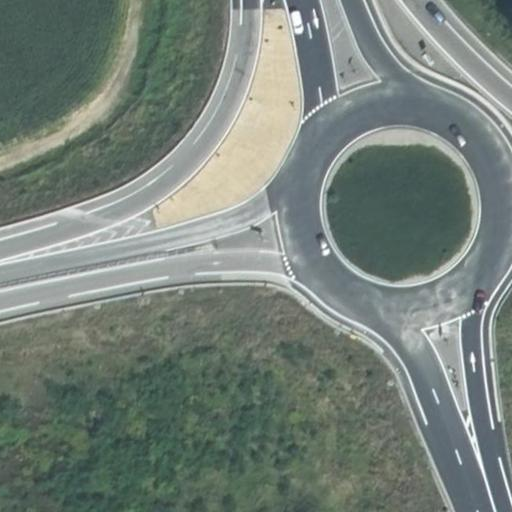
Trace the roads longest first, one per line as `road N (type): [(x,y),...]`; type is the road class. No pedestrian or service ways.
road 1 (trunk): [(247,0),(248,41),(233,90),(201,147),(149,197),(0,252)]
road 2 (trunk): [(0,301),(201,264),(327,269)]
road 3 (trunk): [(300,178),(240,217),(0,276)]
road 4 (trunk): [(506,511),(469,343),(481,264)]
road 5 (trunk): [(376,298),(410,338),(475,511)]
road 6 (track): [(0,163),(88,120),(120,83),(137,0)]
road 7 (trunk): [(481,264),(505,203),(501,170),(487,139),(435,100)]
road 8 (trunk): [(300,0),(319,106),(312,147)]
road 9 (trunk): [(435,100),(368,100),(339,116),(312,147)]
road 10 (trunk): [(511,91),(441,35),(413,0)]
road 11 (trunk): [(435,100),(387,63),(351,0)]
